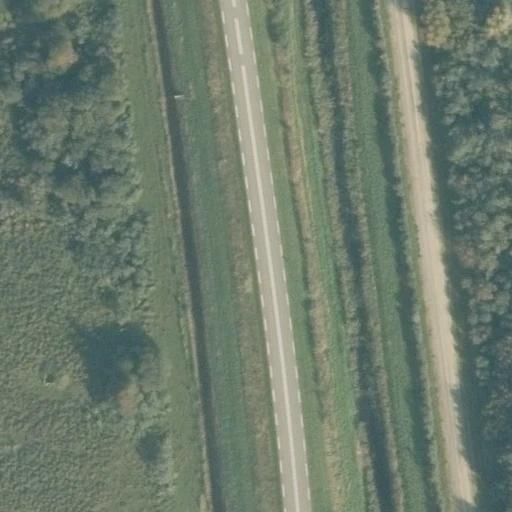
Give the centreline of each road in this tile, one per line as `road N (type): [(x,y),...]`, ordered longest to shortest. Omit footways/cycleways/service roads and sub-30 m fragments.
road 1 (primary): [(293,511),(222,0)]
road 2 (track): [(474,511),(411,0)]
